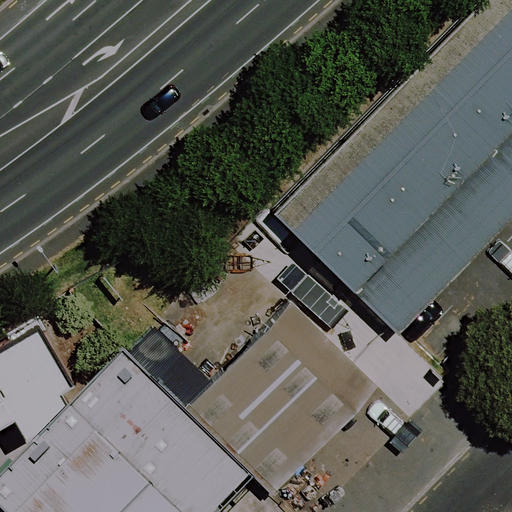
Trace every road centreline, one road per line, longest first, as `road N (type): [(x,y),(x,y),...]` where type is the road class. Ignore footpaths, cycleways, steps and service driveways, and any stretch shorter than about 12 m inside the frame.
road 1 (secondary): [(261,0),(102,136),(0,210)]
road 2 (secondary): [(0,85),(116,0)]
